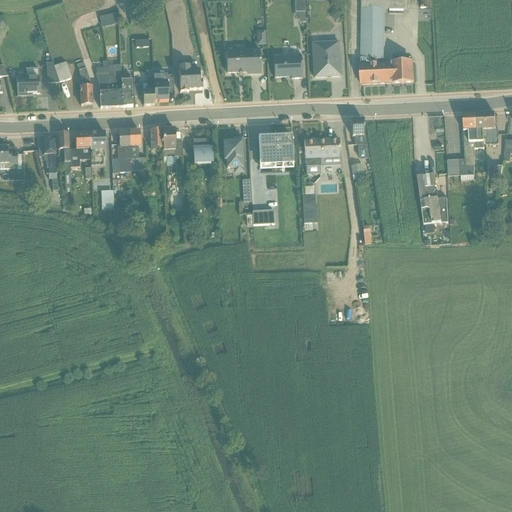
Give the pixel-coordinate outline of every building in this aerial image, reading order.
[(361,0),(361,59),(385,59),(385,9),(408,9),(407,0),(361,0)] [(125,4),(129,22),(141,19),(136,1),(125,4)] [(313,1),(302,1),(303,21),(313,21),(313,1)] [(124,17),(108,19),(109,30),(125,29),(124,17)] [(265,48),(273,48),(273,34),(265,34),(265,48)] [(312,80),(339,78),(337,43),(310,44),(312,80)] [(223,76),(257,75),(257,51),(222,52),(223,76)] [(271,81),(300,80),(299,57),(270,59),(271,81)] [(359,86),(415,84),(414,64),(359,65),(359,86)] [(57,87),(79,83),(76,66),(54,70),(57,87)] [(122,109),(121,78),(120,66),(107,67),(108,83),(110,109),(122,109)] [(27,95),(51,95),(50,77),(27,78),(27,95)] [(154,103),(168,103),(167,77),(153,77),(153,85),(154,103)] [(122,109),(132,108),(131,78),(121,78),(122,109)] [(100,110),(110,109),(108,83),(98,83),(100,110)] [(143,107),(154,107),(154,103),(153,85),(133,86),(134,98),(143,98),(143,107)] [(187,105),(204,104),(203,86),(186,87),(187,105)] [(83,106),(95,106),(95,87),(83,87),(83,106)] [(472,131),(472,116),(458,116),(458,131),(472,131)] [(472,131),(491,131),(490,116),(472,116),(472,131)] [(348,146),(362,145),(361,122),(346,123),(348,146)] [(166,151),(180,150),(178,128),(164,130),(166,151)] [(166,151),(164,130),(151,131),(153,152),(166,151)] [(133,148),(133,131),(122,132),(122,148),(133,148)] [(133,148),(144,148),(144,131),(133,131),(133,148)] [(95,152),(94,132),(79,133),(80,153),(95,152)] [(95,152),(110,152),(109,132),(94,132),(95,152)] [(61,152),(72,151),(71,134),(59,135),(61,152)] [(45,157),(57,156),(56,137),(45,138),(45,157)] [(261,173),(297,172),(296,138),(260,139),(261,173)] [(376,166),(375,139),(365,139),(365,167),(376,166)] [(301,159),(337,159),(337,140),(300,140),(301,159)] [(227,172),(248,170),(246,142),(226,143),(227,172)] [(196,166),(217,165),(216,147),(195,148),(196,166)] [(0,165),(20,165),(19,148),(0,148),(0,165)] [(100,182),(101,159),(93,158),(92,182),(100,182)] [(55,164),(56,182),(66,182),(65,163),(55,164)] [(153,164),(141,163),(140,172),(152,173),(153,164)] [(456,164),(456,179),(466,178),(466,185),(482,185),(481,170),(474,171),(473,163),(456,164)] [(368,167),(359,168),(360,180),(370,179),(368,167)] [(420,193),(436,190),(433,176),(417,178),(420,193)] [(259,183),(250,183),(251,207),(259,207),(259,183)] [(122,193),(109,193),(109,214),(123,213),(122,193)] [(324,197),(310,197),(311,231),(324,231),(324,197)] [(283,215),(261,216),(261,231),(283,231),(283,215)] [(371,247),(379,247),(378,228),(370,229),(371,247)]
